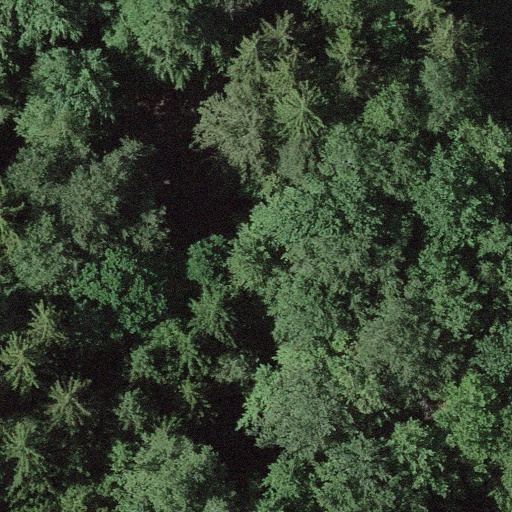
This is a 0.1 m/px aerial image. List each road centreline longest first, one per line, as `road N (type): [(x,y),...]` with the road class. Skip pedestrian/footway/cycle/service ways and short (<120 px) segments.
road 1 (track): [(353,0),(264,58),(179,135),(262,368),(279,511)]
road 2 (track): [(0,335),(179,135),(98,0)]
